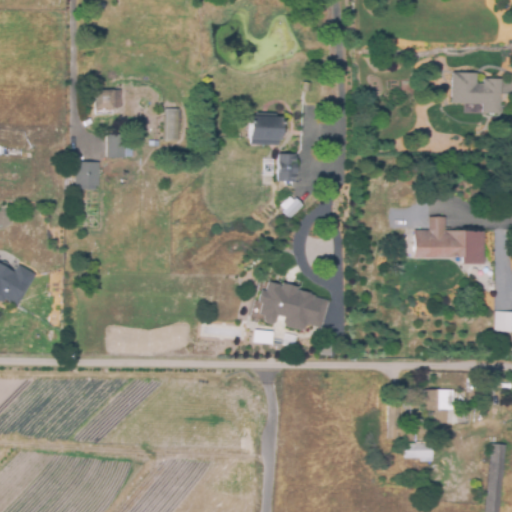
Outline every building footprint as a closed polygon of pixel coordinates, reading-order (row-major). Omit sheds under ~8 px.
[(498,115),(480,114),(480,106),(449,105),(450,73),(474,73),(474,84),(480,84),(480,79),(499,80),(498,115)] [(93,118),(91,92),(121,90),(122,100),(119,100),(119,109),(111,109),(111,116),(93,118)] [(162,143),(162,110),(177,109),(177,142),(162,143)] [(248,116),(276,117),(275,144),(247,143),(248,116)] [(123,168),(105,168),(105,135),(124,136),(123,168)] [(276,154),(293,154),(293,182),(275,181),(276,154)] [(97,189),(73,189),(72,163),(97,163),(97,189)] [(286,195),(291,200),(293,197),(300,204),(286,218),(279,211),(283,208),(278,203),(286,195)] [(459,261),(459,259),(411,259),(412,231),(426,231),(426,218),(444,218),(443,231),(482,232),(481,261),(481,267),(459,266),(459,261)] [(0,264),(12,271),(15,266),(33,275),(15,307),(3,300),(1,304),(0,303),(0,264)] [(266,280),(278,283),(279,281),(296,285),(295,288),(314,293),(313,296),(326,300),(320,326),(306,323),(304,328),(300,330),(284,325),(282,321),(283,317),(276,315),(274,321),(270,324),(264,322),(262,318),(263,315),(258,313),(258,310),(261,302),(257,301),(260,289),(264,290),(265,284),(266,280)] [(511,334),(492,333),(493,312),(511,313),(511,334)] [(454,417),(421,417),(421,390),(454,390),(454,417)] [(397,441),(385,441),(385,406),(397,406),(397,441)] [(430,460),(401,459),(401,444),(431,444),(430,460)] [(497,511),(482,511),(487,445),(502,446),(497,511)]
